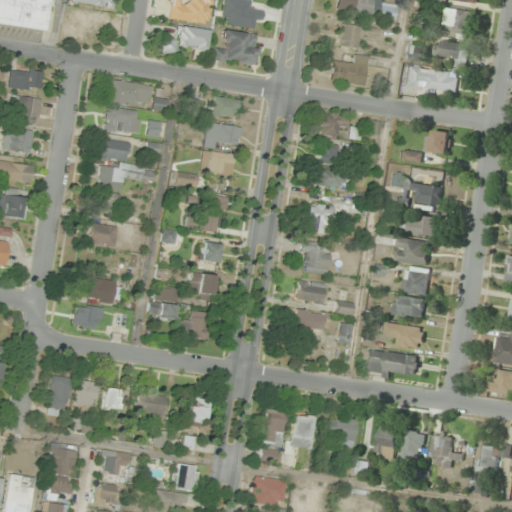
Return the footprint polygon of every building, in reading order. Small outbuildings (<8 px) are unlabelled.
[(0,0),(0,23),(45,29),(48,0),(0,0)] [(110,0),(70,0),(70,1),(109,8),(110,0)] [(208,24),(210,0),(189,0),(190,1),(179,1),(178,0),(169,0),(167,20),(208,24)] [(258,28),(260,10),(251,9),(252,1),(244,0),(223,0),(220,24),(258,28)] [(340,0),(339,9),(376,16),(378,0),(340,0)] [(442,29),(470,37),(476,15),(448,7),(442,29)] [(337,46),(357,49),(359,35),(379,38),(380,29),(339,24),(337,46)] [(204,53),(207,30),(176,26),(174,39),(164,38),(162,48),(204,53)] [(255,32),(223,32),(223,47),(212,47),(212,62),(255,62),(255,32)] [(468,42),(435,42),(435,58),(455,58),(455,68),(468,68),(468,42)] [(423,45),(407,45),(407,61),(423,61),(423,45)] [(330,82),(364,85),(367,56),(355,55),(354,63),(332,61),(330,82)] [(457,92),(459,73),(408,67),(405,86),(457,92)] [(17,82),(17,89),(41,89),(41,71),(10,71),(10,82),(17,82)] [(151,86),(110,79),(107,101),(147,107),(151,86)] [(211,116),(239,118),(241,100),(212,97),(211,116)] [(38,98),(16,98),(16,124),(38,124),(38,98)] [(152,109),(166,112),(168,101),(154,98),(152,109)] [(103,130),(137,134),(140,111),(106,108),(103,130)] [(320,135),(336,136),(337,126),(347,127),(348,117),(322,115),(320,135)] [(145,135),(157,137),(160,122),(148,120),(145,135)] [(241,127),(207,122),(203,148),(213,149),(214,144),(238,147),(241,127)] [(30,151),(31,130),(3,129),(1,150),(30,151)] [(451,153),(451,131),(430,131),(430,153),(451,153)] [(128,143),(104,138),(100,157),(125,162),(128,143)] [(336,165),(338,145),(319,142),(317,163),(336,165)] [(234,158),(203,149),(197,169),(228,178),(234,158)] [(404,162),(421,162),(421,151),(404,151),(404,162)] [(0,181),(31,181),(31,163),(0,163),(0,181)] [(96,187),(121,190),(122,178),(152,182),(153,170),(99,163),(96,187)] [(313,183),(342,189),(345,174),(316,168),(313,183)] [(172,185),(191,184),(190,172),(172,173),(172,185)] [(443,185),(393,179),(392,188),(416,191),(414,202),(440,206),(443,185)] [(0,194),(0,215),(23,218),(26,197),(0,194)] [(110,212),(110,194),(97,194),(97,212),(110,212)] [(223,231),(222,196),(200,197),(202,232),(223,231)] [(332,206),(310,204),(307,232),(329,234),(332,206)] [(438,218),(403,215),(401,233),(436,237),(438,218)] [(113,246),(116,227),(92,222),(88,241),(113,246)] [(174,242),(174,230),(163,230),(163,242),(174,242)] [(395,261),(428,265),(431,243),(388,238),(387,245),(397,246),(395,261)] [(217,263),(220,244),(203,242),(200,260),(217,263)] [(299,267),(325,276),(332,256),(320,252),(322,247),(308,242),(299,267)] [(405,293),(429,293),(429,269),(405,269),(405,293)] [(212,295),(214,275),(190,273),(188,292),(212,295)] [(118,303),(120,282),(86,278),(83,299),(118,303)] [(325,284),(298,281),(296,300),(323,303),(325,284)] [(154,300),(177,300),(177,289),(154,289),(154,300)] [(393,315),(423,320),(426,300),(396,295),(393,315)] [(174,319),(176,306),(149,301),(147,315),(174,319)] [(334,313),(352,315),(353,303),(335,302),(334,313)] [(102,309),(77,304),(73,324),(99,329),(102,309)] [(324,314),(295,310),(293,326),(322,330),(324,314)] [(206,313),(184,313),(184,338),(206,338),(206,313)] [(338,343),(351,343),(351,324),(339,323),(338,343)] [(425,328),(385,324),(384,334),(393,335),(392,346),(423,349),(425,328)] [(127,329),(112,327),(111,334),(126,337),(127,329)] [(511,327),(509,327),(507,338),(495,336),(492,363),(511,365),(511,327)] [(392,372),(418,375),(420,356),(367,350),(365,374),(391,377),(392,372)] [(511,372),(491,372),(490,393),(511,393),(511,372)] [(71,378),(52,375),(46,414),(65,417),(71,378)] [(75,405),(94,406),(96,382),(77,381),(75,405)] [(120,410),(122,389),(105,388),(103,409),(120,410)] [(138,413),(146,412),(148,424),(164,423),(161,394),(136,396),(138,413)] [(206,408),(190,405),(187,420),(203,423),(206,408)] [(266,410),(261,461),(279,463),(284,412),(266,410)] [(308,449),(315,418),(295,413),(288,444),(308,449)] [(322,434),(335,436),(334,444),(353,447),(356,420),(324,416),(322,434)] [(375,457),(394,460),(399,429),(380,426),(375,457)] [(423,459),(423,432),(404,432),(404,459),(423,459)] [(153,444),(163,447),(166,436),(156,433),(153,444)] [(195,438),(184,436),(182,448),(193,450),(195,438)] [(432,466),(452,465),(452,461),(463,461),(462,450),(454,451),(453,436),(431,437),(432,466)] [(487,495),(488,487),(481,486),(482,473),(497,474),(500,448),(485,446),(483,461),(475,460),(471,493),(487,495)] [(49,472),(72,475),(75,450),(52,447),(49,472)] [(119,461),(127,463),(129,454),(103,450),(100,471),(117,474),(119,461)] [(369,463),(356,460),(354,474),(367,476),(369,463)] [(194,491),(198,467),(176,463),(171,487),(194,491)] [(1,511),(27,511),(32,477),(6,474),(1,511)] [(48,499),(68,501),(70,478),(50,477),(48,499)] [(252,503),(284,504),(285,479),(253,478),(252,503)] [(116,486),(98,483),(96,499),(114,502),(116,486)] [(156,511),(185,511),(185,492),(156,492),(156,511)]
